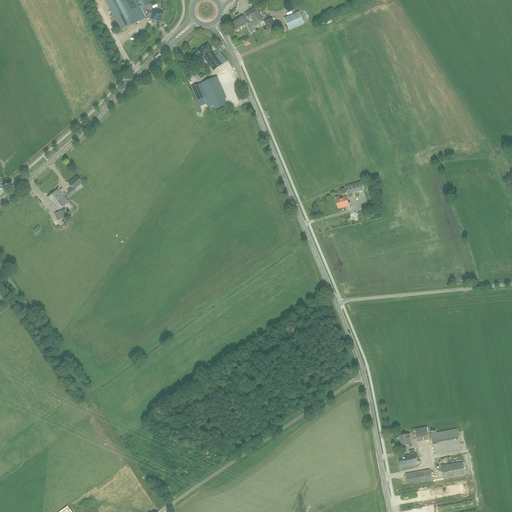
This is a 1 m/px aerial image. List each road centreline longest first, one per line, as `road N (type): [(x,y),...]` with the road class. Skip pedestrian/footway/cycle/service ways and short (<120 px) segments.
road 1 (track): [(164,511),(0,264)]
road 2 (tertiary): [(225,41),(335,303)]
road 3 (tertiary): [(0,204),(195,20)]
road 4 (unclassified): [(161,511),(363,376)]
road 5 (unclassified): [(335,303),(511,284)]
road 6 (tertiary): [(363,376),(388,511)]
